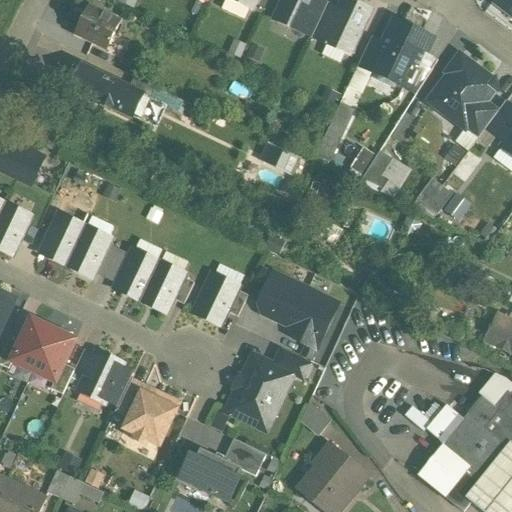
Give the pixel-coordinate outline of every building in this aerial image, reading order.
[(227,0),(222,10),(244,20),(249,10),(252,11),(257,0),(227,0)] [(284,0),(275,20),(302,33),(317,2),(317,0),(284,0)] [(322,45),(350,58),(371,13),(344,0),(343,0),(338,12),(322,45)] [(511,1),(510,0),(495,0),(491,6),(511,21),(511,1)] [(327,7),(317,2),(302,33),(312,39),(327,7)] [(338,12),(327,7),(312,39),(322,45),(338,12)] [(120,24),(90,9),(77,36),(107,50),(120,24)] [(370,73),(382,79),(380,83),(392,89),(394,84),(406,90),(416,70),(418,71),(422,62),(432,41),(419,35),(421,31),(409,26),(407,29),(394,23),(380,51),(370,73)] [(380,51),(369,46),(358,67),(370,73),(380,51)] [(448,77),(428,103),(445,116),(452,115),(466,126),(468,128),(487,103),(492,95),(490,80),(460,57),(446,75),(448,77)] [(434,68),(422,62),(418,71),(416,70),(406,90),(418,95),(434,68)] [(129,90),(82,69),(71,90),(136,121),(144,103),(146,99),(129,90)] [(177,100),(134,80),(129,90),(146,99),(144,103),(170,115),(177,100)] [(331,161),(353,109),(338,103),(317,155),(331,161)] [(499,112),(487,103),(468,128),(466,126),(463,129),(478,140),(485,131),(499,112)] [(499,112),(485,131),(504,145),(511,135),(511,107),(506,103),(499,112)] [(27,140),(9,131),(4,141),(22,149),(27,140)] [(511,135),(504,145),(502,149),(511,156),(511,135)] [(22,149),(4,141),(0,149),(0,171),(31,187),(44,160),(22,149)] [(290,177),(299,159),(266,144),(258,162),(290,177)] [(347,175),(391,199),(407,170),(362,146),(347,175)] [(413,204),(436,218),(451,192),(428,179),(413,204)] [(459,223),(470,204),(452,194),(441,213),(459,223)] [(31,218),(5,206),(0,216),(0,251),(12,258),(31,218)] [(85,228),(59,216),(40,255),(66,268),(85,228)] [(85,228),(66,268),(92,280),(111,241),(85,228)] [(159,264),(133,251),(114,291),(140,303),(159,264)] [(185,276),(159,264),(140,303),(166,316),(173,301),(184,280),(185,276)] [(273,276),(261,270),(257,280),(268,286),(273,276)] [(239,288),(212,276),(193,315),(220,328),(227,314),(237,292),(239,288)] [(308,292),(273,276),(268,286),(259,305),(262,316),(290,329),(308,292)] [(184,280),(173,301),(184,307),(194,285),(184,280)] [(248,297),(237,292),(227,314),(238,319),(248,297)] [(338,307),(308,292),(290,329),(299,342),(307,346),(317,351),(338,307)] [(0,330),(14,301),(0,293),(0,330)] [(511,323),(501,318),(495,330),(491,328),(484,342),(511,355),(511,323)] [(20,345),(12,363),(34,373),(53,332),(31,322),(20,345)] [(53,332),(34,373),(55,383),(64,366),(75,343),(53,332)] [(20,345),(9,340),(0,359),(0,366),(9,371),(12,363),(20,345)] [(317,351),(307,346),(301,358),(311,362),(317,351)] [(310,366),(281,352),(274,367),(293,377),(303,381),(310,366)] [(122,370),(124,367),(97,353),(77,392),(104,406),(106,403),(122,370)] [(274,367),(253,357),(226,414),(256,428),(266,408),(276,413),(293,377),(274,367)] [(64,366),(55,383),(51,391),(63,396),(75,371),(64,366)] [(134,376),(122,370),(106,403),(117,408),(130,382),(134,376)] [(145,389),(130,382),(117,408),(116,411),(130,418),(141,395),(142,395),(145,389)] [(142,395),(141,395),(130,418),(124,431),(135,436),(133,442),(145,447),(148,442),(159,448),(177,411),(142,395)] [(508,395),(496,410),(499,412),(511,398),(508,395)] [(499,412),(495,416),(511,430),(511,396),(511,398),(499,412)] [(496,410),(482,398),(467,416),(484,430),(495,416),(499,412),(496,410)] [(329,424),(307,406),(300,421),(319,436),(329,424)] [(484,430),(467,416),(442,447),(469,469),(445,499),(460,511),(462,511),(470,503),(487,483),(482,479),(507,449),(484,430)] [(511,443),(511,430),(495,416),(484,430),(507,449),(511,443)] [(233,442),(224,464),(242,472),(256,478),(265,457),(233,442)] [(370,477),(331,445),(313,467),(323,476),(305,499),(320,511),(335,511),(354,489),(357,492),(370,477)] [(487,483),(470,503),(480,511),(511,511),(511,446),(511,445),(482,479),(487,483)] [(469,469),(442,447),(418,477),(445,499),(469,469)] [(197,452),(183,483),(228,502),(242,472),(224,464),(197,452)] [(270,490),(281,461),(269,457),(259,485),(270,490)] [(70,479),(58,473),(47,497),(59,502),(60,502),(70,479)] [(84,486),(70,479),(60,502),(74,508),(84,486)] [(42,511),(46,503),(6,484),(0,497),(0,511),(42,511)]
